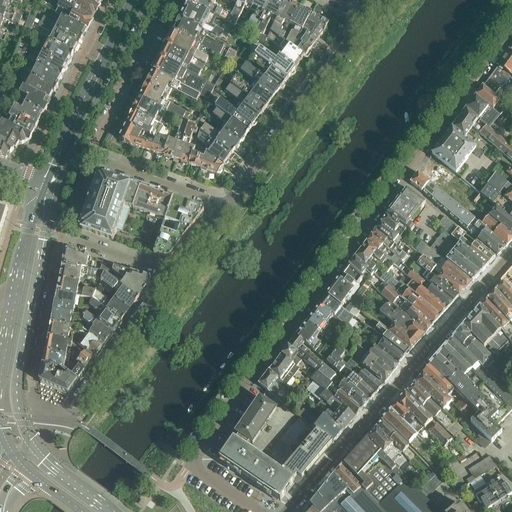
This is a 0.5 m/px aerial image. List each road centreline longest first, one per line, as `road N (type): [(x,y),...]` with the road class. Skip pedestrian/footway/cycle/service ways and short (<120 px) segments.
road 1 (residential): [(511,27),(250,380)]
road 2 (residential): [(285,511),(511,255)]
road 3 (residential): [(69,421),(38,418),(32,396),(62,234),(174,274)]
road 4 (tertiary): [(36,448),(16,387),(58,188)]
road 5 (residential): [(226,205),(367,17)]
road 6 (tertiary): [(58,188),(147,0)]
road 7 (tertiary): [(42,183),(0,364)]
road 8 (unclassified): [(174,274),(69,421)]
road 9 (residential): [(90,155),(167,0)]
road 10 (unclassified): [(226,205),(90,155)]
